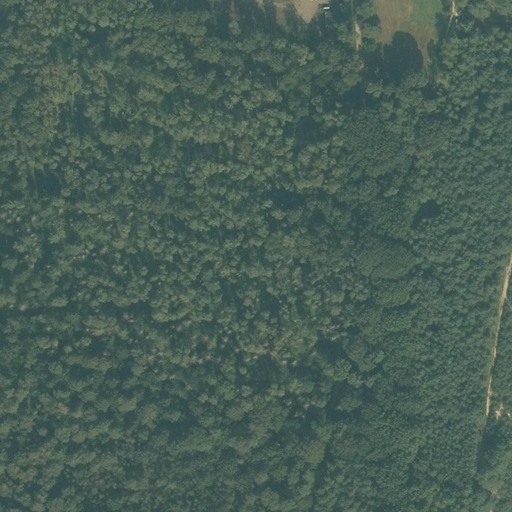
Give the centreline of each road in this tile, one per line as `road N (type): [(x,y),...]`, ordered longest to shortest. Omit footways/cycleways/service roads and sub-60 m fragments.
road 1 (track): [(322,443),(0,345)]
road 2 (track): [(511,257),(466,511)]
road 3 (track): [(379,238),(353,0)]
road 4 (track): [(379,238),(408,167),(451,11)]
road 5 (track): [(302,511),(351,341),(380,287)]
road 6 (track): [(380,287),(402,511)]
